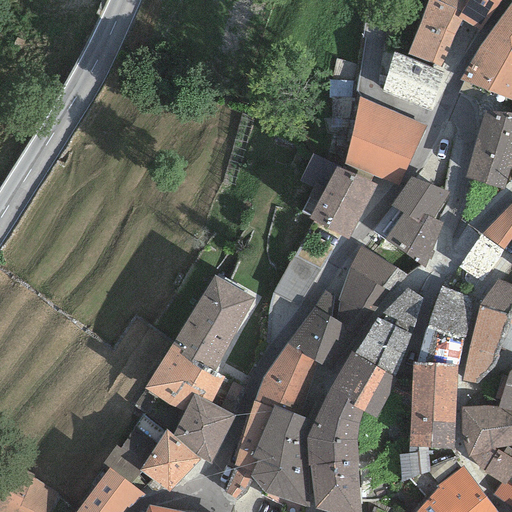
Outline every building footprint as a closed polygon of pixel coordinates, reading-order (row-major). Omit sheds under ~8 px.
[(437,2),(433,0),(427,0),(406,55),(440,67),(461,19),(457,18),(460,12),(437,2)] [(438,0),(437,2),(460,12),(457,18),(461,19),(478,30),(500,0),(438,0)] [(511,3),(510,6),(480,46),(460,81),(511,100),(511,3)] [(443,73),(393,53),(381,92),(433,112),(443,73)] [(424,125),(358,97),(343,166),(395,185),(409,161),(424,125)] [(511,114),(483,111),(464,178),(503,190),(510,169),(511,170),(511,114)] [(375,185),(335,166),(308,220),(348,239),(375,185)] [(448,192),(410,177),(390,206),(402,214),(383,240),(423,270),(442,223),(433,219),(448,192)] [(511,238),(511,202),(481,235),(503,251),(511,238)] [(481,282),(503,251),(481,235),(458,267),(481,282)] [(406,274),(360,246),(348,270),(338,301),(339,301),(336,320),(345,324),(343,329),(357,335),(406,274)] [(318,269),(291,255),(272,291),(300,305),(318,269)] [(252,298),(213,275),(171,345),(180,349),(177,353),(213,372),(252,298)] [(511,285),(496,279),(479,306),(462,380),(476,384),(492,366),(497,347),(511,352),(511,285)] [(473,301),(440,286),(417,363),(457,365),(473,301)] [(422,299),(406,288),(376,318),(354,354),(393,377),(422,299)] [(332,295),(323,291),(286,345),(317,363),(321,366),(326,356),(335,340),(337,342),(343,329),(345,324),(336,320),(334,318),(330,317),(332,295)] [(180,349),(171,345),(143,389),(169,406),(183,412),(192,394),(210,404),(223,377),(213,372),(177,353),(180,349)] [(317,363),(286,345),(263,378),(253,401),(272,409),(273,406),(298,416),(317,363)] [(350,351),(329,388),(348,400),(346,403),(362,412),(376,418),(396,379),(393,377),(354,354),(350,351)] [(411,362),(409,420),(454,423),(457,365),(417,363),(411,362)] [(511,368),(509,373),(497,406),(496,409),(511,411),(511,368)] [(358,424),(362,412),(346,403),(348,400),(329,388),(309,431),(305,438),(307,466),(308,466),(309,466),(314,509),(324,511),(360,511),(356,440),(358,424)] [(210,404),(192,394),(183,412),(172,435),(200,459),(210,465),(234,416),(210,404)] [(272,409),(253,401),(233,466),(251,472),(256,460),(270,465),(279,468),(307,466),(305,438),(309,419),(301,417),(298,416),(273,406),(272,409)] [(505,482),(511,472),(511,459),(496,450),(494,450),(493,448),(511,445),(511,411),(496,409),(497,406),(460,407),(460,439),(467,458),(470,457),(483,472),(500,484),(503,486),(505,482)] [(102,464),(108,468),(129,484),(142,472),(168,493),(200,459),(172,435),(165,429),(163,432),(141,416),(119,448),(116,445),(102,464)] [(453,450),(454,423),(409,420),(408,447),(427,447),(428,451),(453,450)] [(427,447),(408,447),(408,454),(398,455),(400,483),(428,473),(428,451),(427,447)] [(264,493),(308,508),(307,466),(279,468),(270,465),(256,460),(251,472),(249,476),(252,479),(257,485),(264,493)] [(33,475),(10,465),(0,486),(0,511),(48,511),(58,490),(32,478),(33,475)] [(251,472),(233,466),(223,493),(236,501),(246,492),(252,479),(249,476),(251,472)] [(436,486),(438,488),(456,511),(496,511),(462,466),(436,486)] [(129,484),(108,468),(74,511),(123,511),(127,507),(132,511),(144,495),(129,484)] [(511,487),(505,482),(503,486),(500,484),(492,495),(511,507),(511,504),(511,487)] [(456,511),(438,488),(416,511),(456,511)]
